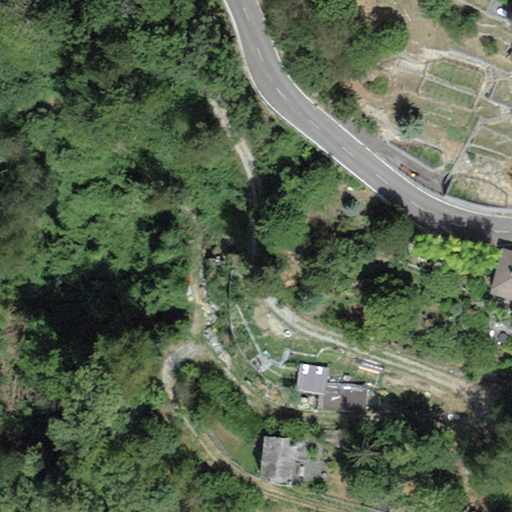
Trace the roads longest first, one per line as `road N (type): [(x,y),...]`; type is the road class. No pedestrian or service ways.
road 1 (track): [(345,511),(230,472),(169,387),(176,358),(205,360),(282,417),(474,430),(488,423),(487,401),(289,319),(276,306),(258,273),(253,181),(229,130),(192,66),(111,0)]
road 2 (tertiary): [(511,232),(459,226),(417,207),(288,102),(264,70),(238,0)]
